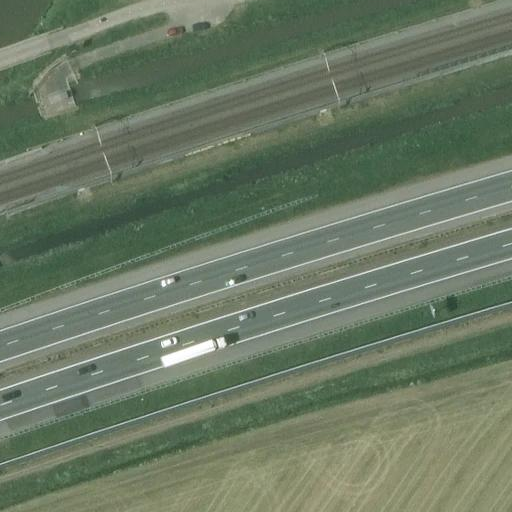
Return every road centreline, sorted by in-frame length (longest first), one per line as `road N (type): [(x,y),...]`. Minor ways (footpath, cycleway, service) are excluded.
road 1 (motorway): [(0,408),(511,244)]
road 2 (motorway): [(511,187),(0,348)]
